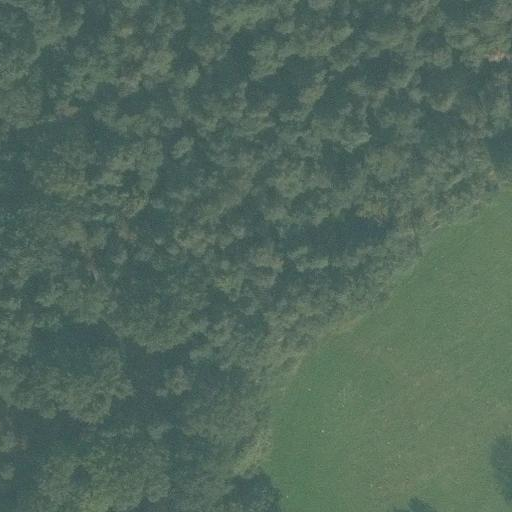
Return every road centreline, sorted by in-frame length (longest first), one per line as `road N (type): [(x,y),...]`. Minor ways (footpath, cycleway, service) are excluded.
road 1 (track): [(206,402),(511,162)]
road 2 (track): [(116,109),(206,402)]
road 3 (track): [(0,493),(206,402)]
road 4 (track): [(55,168),(0,11)]
road 5 (track): [(116,109),(0,220)]
